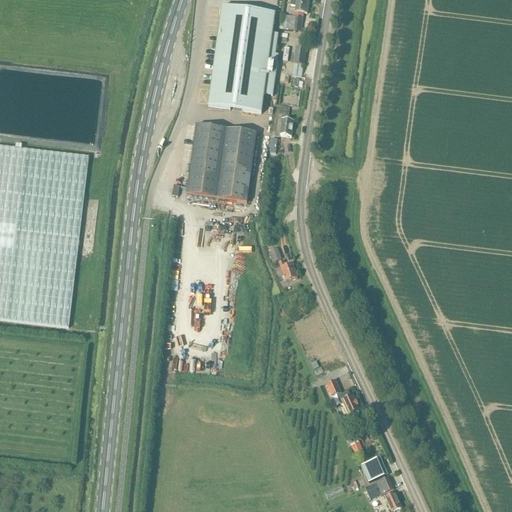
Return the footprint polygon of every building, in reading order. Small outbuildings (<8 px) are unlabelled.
[(307,15),(308,10),(309,0),(290,0),(290,7),(295,8),(294,13),(293,13),(292,18),(281,17),(279,31),(300,33),(303,14),(307,15)] [(275,56),(278,34),(273,34),(275,16),(223,9),(218,43),(213,43),(212,50),(217,51),(212,88),(209,108),(262,115),(264,95),(273,97),(278,56),(275,56)] [(304,67),(306,51),(296,49),(294,65),(292,77),(301,79),(303,67),(304,67)] [(292,138),(294,122),(288,122),(289,117),(289,109),(280,107),(278,116),(283,116),(280,137),(292,138)] [(196,126),(186,196),(247,204),(257,135),(196,126)] [(89,159),(0,147),(0,320),(68,329),(89,159)] [(177,198),(179,187),(174,186),(171,197),(177,198)] [(274,262),(282,259),(278,249),(270,252),(274,262)] [(285,268),(283,262),(279,263),(286,284),(298,280),(292,266),(285,268)] [(334,383),(327,386),(329,392),(331,397),(336,395),(337,397),(341,406),(343,405),(348,418),(356,415),(359,413),(352,397),(351,398),(348,392),(342,395),(341,393),(336,382),(334,383)] [(357,439),(348,443),(349,447),(351,447),(359,444),(357,439)] [(356,460),(365,457),(360,443),(359,444),(351,447),(356,460)] [(369,484),(388,476),(380,460),(362,469),(369,484)] [(389,479),(376,485),(379,491),(381,496),(381,497),(384,496),(384,497),(385,498),(391,511),(395,511),(402,509),(395,493),(394,491),(389,479)]
